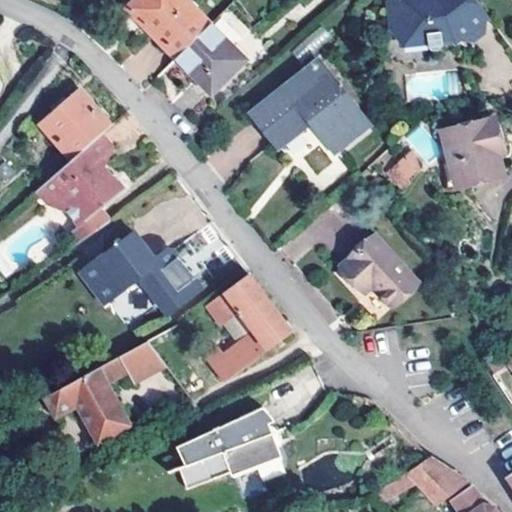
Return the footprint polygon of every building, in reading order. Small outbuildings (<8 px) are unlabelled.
[(136,0),(127,9),(176,60),(211,27),(185,0),(136,0)] [(481,25),(491,18),(476,0),(442,0),(390,5),(391,34),(402,46),(425,43),(426,50),(428,52),(430,54),(433,55),(436,55),(438,52),(440,50),(440,43),(451,41),(452,47),(460,41),(466,43),(481,32),(481,25)] [(246,64),(211,27),(176,60),(210,96),(246,64)] [(333,152),(365,127),(316,67),(251,117),(277,148),(309,123),(333,152)] [(74,158),(102,130),(110,123),(77,89),(65,101),(61,97),(50,107),(54,112),(41,123),(74,158)] [(508,174),(502,151),(497,135),(502,134),(497,115),(444,129),(453,160),(462,157),(470,185),(508,174)] [(113,142),(102,130),(74,158),(51,181),(63,195),(86,221),(91,217),(103,205),(128,183),(102,153),(113,142)] [(497,135),(502,151),(506,149),(502,134),(497,135)] [(314,146),(306,166),(330,176),(338,156),(314,146)] [(420,168),(416,149),(398,164),(405,172),(414,164),(418,169),(420,168)] [(453,190),(470,185),(462,157),(453,160),(445,162),(453,190)] [(414,164),(405,172),(409,177),(418,169),(414,164)] [(57,201),(63,195),(51,181),(44,187),(57,201)] [(91,217),(102,230),(115,218),(103,205),(91,217)] [(84,222),(71,234),(76,239),(89,228),(84,222)] [(140,227),(84,265),(108,301),(146,277),(170,311),(201,291),(197,285),(201,282),(193,270),(184,268),(187,262),(177,247),(169,247),(158,254),(150,242),(140,227)] [(343,264),(358,283),(390,251),(379,237),(343,264)] [(158,254),(169,247),(166,241),(154,239),(150,242),(158,254)] [(418,286),(390,251),(358,283),(365,292),(373,286),(390,307),(418,286)] [(250,275),(225,293),(260,339),(269,351),(293,333),(250,275)] [(269,351),(260,339),(217,370),(228,382),(269,351)] [(42,400),(46,408),(55,421),(77,409),(99,444),(132,425),(106,383),(124,373),(131,382),(163,364),(147,343),(42,400)] [(42,400),(19,413),(24,420),(46,408),(42,400)] [(260,413),(256,415),(263,429),(266,435),(273,431),(276,426),(277,421),(273,415),(269,413),(260,413)] [(256,415),(250,419),(256,433),(263,429),(256,415)] [(278,458),(266,435),(263,429),(256,433),(250,419),(172,459),(180,475),(175,477),(185,499),(228,478),(229,481),(278,458)] [(395,450),(389,454),(388,461),(393,469),(400,471),(406,466),(408,459),(402,451),(395,450)] [(438,504),(469,482),(430,457),(409,470),(415,478),(438,504)] [(380,503),(415,478),(409,470),(374,494),(380,503)] [(473,486),(472,486),(452,500),(460,511),(498,511),(494,506),(487,504),(473,486)]
